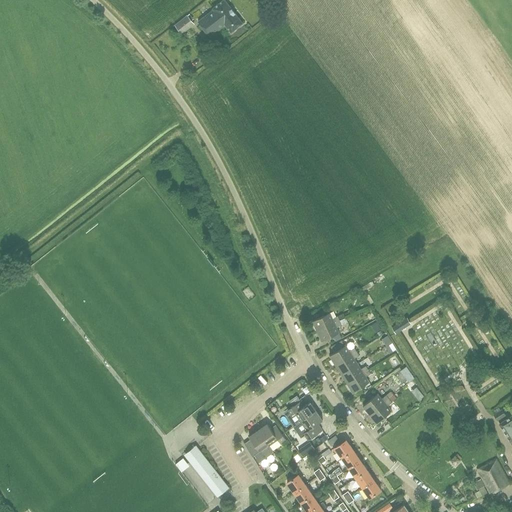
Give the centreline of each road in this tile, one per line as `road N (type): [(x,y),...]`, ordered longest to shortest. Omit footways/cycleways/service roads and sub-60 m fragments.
road 1 (unclassified): [(288,322),(204,137),(135,43),(91,0)]
road 2 (residential): [(310,364),(220,440),(246,483)]
road 3 (residential): [(417,486),(374,451),(310,364)]
